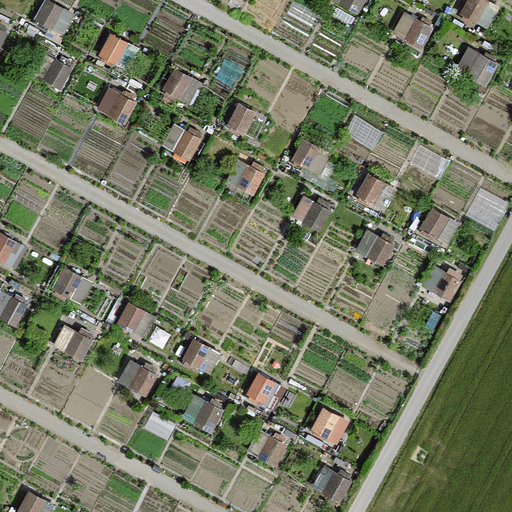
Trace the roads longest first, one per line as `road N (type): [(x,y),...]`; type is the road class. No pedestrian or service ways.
road 1 (track): [(0,141),(408,365)]
road 2 (track): [(510,177),(187,0)]
road 3 (unclassified): [(511,227),(355,511)]
road 4 (track): [(218,511),(0,393)]
